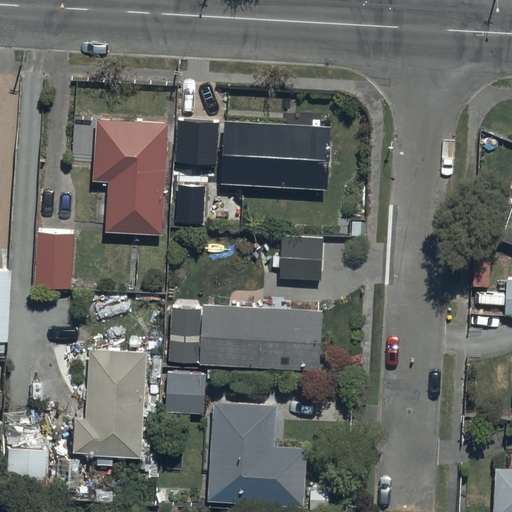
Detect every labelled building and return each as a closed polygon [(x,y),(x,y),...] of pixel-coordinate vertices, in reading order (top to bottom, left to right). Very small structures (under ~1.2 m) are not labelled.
[(162,227),(170,113),(98,107),(90,221),(162,227)] [(332,112),(224,107),(221,173),(328,178),(332,112)] [(220,118),(176,115),(173,157),(217,161),(220,118)] [(204,180),(175,179),(173,217),(203,219),(204,180)] [(511,193),(496,230),(511,237),(511,193)] [(74,227),(34,225),(31,281),(70,283),(74,227)] [(320,230),(280,229),(279,275),(319,276),(320,230)] [(171,354),(320,362),(323,299),(174,291),(171,354)] [(141,446),(147,345),(82,341),(76,443),(141,446)] [(205,371),(167,369),(166,409),(204,410),(205,371)] [(208,491),(302,498),(307,437),(274,435),(277,398),(216,393),(208,491)] [(40,445),(3,443),(1,486),(38,488),(40,445)] [(488,509),(511,510),(511,458),(492,457),(488,509)]
